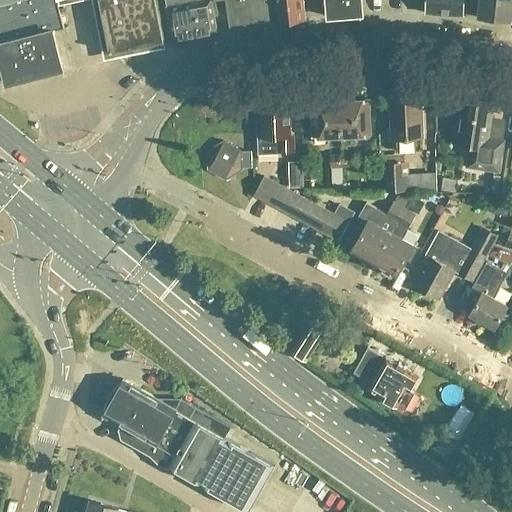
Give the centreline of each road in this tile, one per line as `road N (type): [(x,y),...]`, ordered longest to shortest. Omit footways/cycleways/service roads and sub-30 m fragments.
road 1 (primary): [(472,511),(153,263)]
road 2 (unclassified): [(133,118),(173,78),(239,54),(425,44),(511,59)]
road 3 (primary): [(124,297),(293,437),(400,511)]
road 4 (residential): [(511,390),(228,230)]
road 5 (residential): [(206,511),(58,429)]
road 6 (primary): [(0,193),(124,297)]
road 7 (residential): [(133,118),(150,172),(228,230)]
road 8 (primary): [(153,263),(48,175)]
road 9 (unclassified): [(94,333),(27,316),(0,271)]
